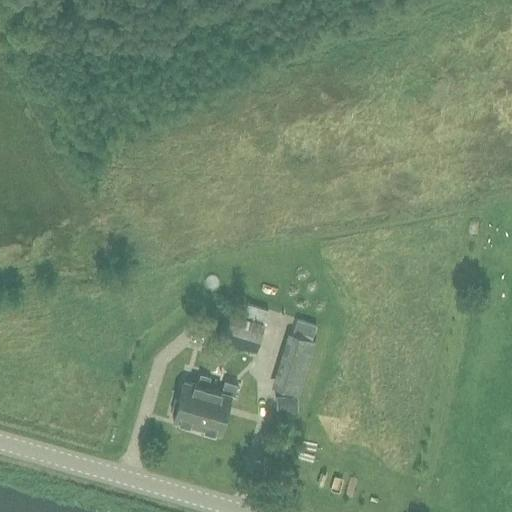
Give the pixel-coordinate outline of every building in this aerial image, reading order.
[(247,304),(244,315),(265,321),(268,310),(247,304)] [(227,312),(218,340),(255,353),(264,325),(227,312)] [(295,319),(292,330),(312,336),(316,326),(295,319)] [(184,330),(183,341),(202,344),(203,332),(184,330)] [(275,389),(298,397),(315,343),(292,336),(275,389)] [(205,394),(210,377),(200,374),(197,386),(184,382),(179,401),(175,400),(171,413),(175,414),(173,421),(195,428),(205,395),(205,394)] [(205,395),(195,428),(201,429),(200,433),(213,437),(214,433),(219,435),(230,395),(234,397),(238,385),(227,382),(224,393),(208,389),(211,377),(210,377),(205,394),(205,395)] [(296,397),(276,398),(276,415),(296,414),(296,398),(296,397)]
